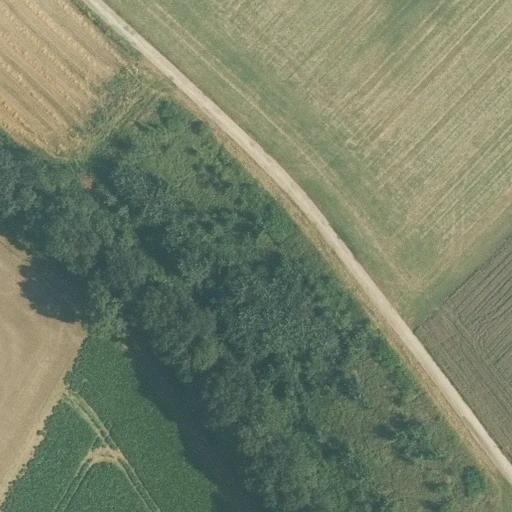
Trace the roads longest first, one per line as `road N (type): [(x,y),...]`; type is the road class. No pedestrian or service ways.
road 1 (track): [(511,475),(292,187),(90,0)]
road 2 (track): [(0,234),(123,331),(158,371),(248,511)]
